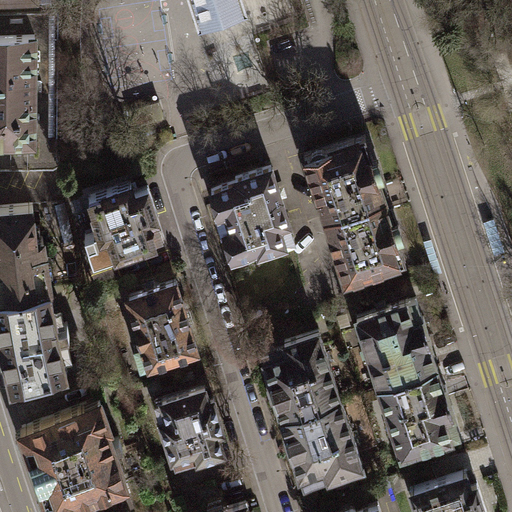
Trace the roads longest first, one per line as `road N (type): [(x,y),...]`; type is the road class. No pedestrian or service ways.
road 1 (residential): [(277,511),(175,170),(195,153),(411,84)]
road 2 (tertiary): [(511,400),(411,84)]
